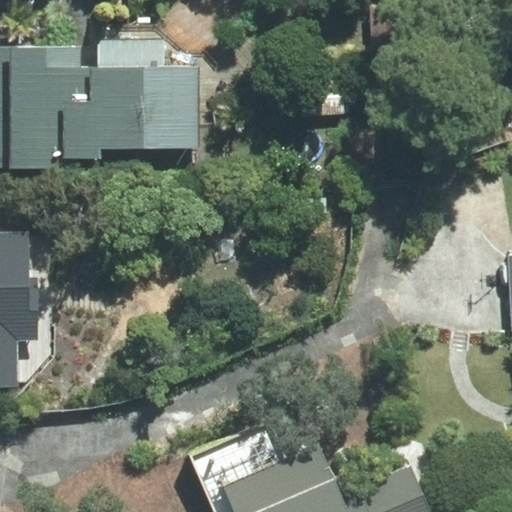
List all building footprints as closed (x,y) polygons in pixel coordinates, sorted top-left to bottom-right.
[(184,164),(185,71),(81,69),(81,46),(0,44),(0,160),(8,160),(184,164)] [(352,75),(291,72),(289,120),(350,122),(352,75)] [(511,246),(497,248),(495,332),(511,332),(511,246)] [(0,373),(68,377),(71,305),(18,302),(20,256),(0,250),(0,373)] [(290,354),(145,413),(185,511),(363,511),(410,493),(383,426),(329,448),(290,354)]
